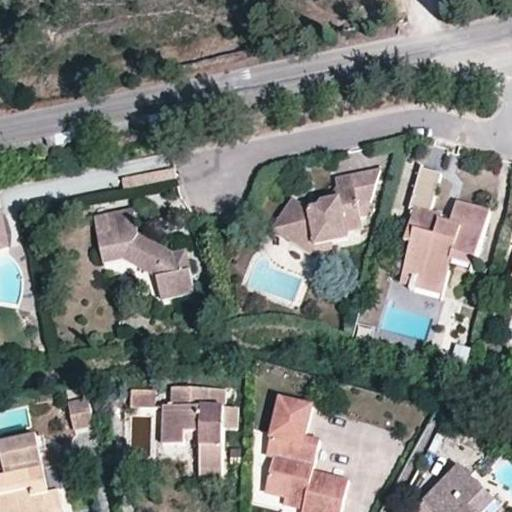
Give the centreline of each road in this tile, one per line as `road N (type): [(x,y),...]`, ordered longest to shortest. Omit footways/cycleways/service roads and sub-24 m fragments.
road 1 (tertiary): [(511,28),(0,132)]
road 2 (residential): [(511,139),(423,120),(268,148),(232,163),(213,183)]
